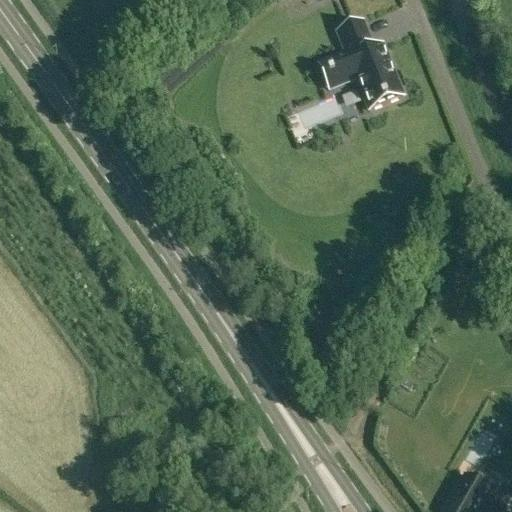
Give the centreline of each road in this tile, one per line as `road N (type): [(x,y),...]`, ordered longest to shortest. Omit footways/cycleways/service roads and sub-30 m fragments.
road 1 (secondary): [(347,511),(0,10)]
road 2 (residential): [(511,248),(413,0)]
